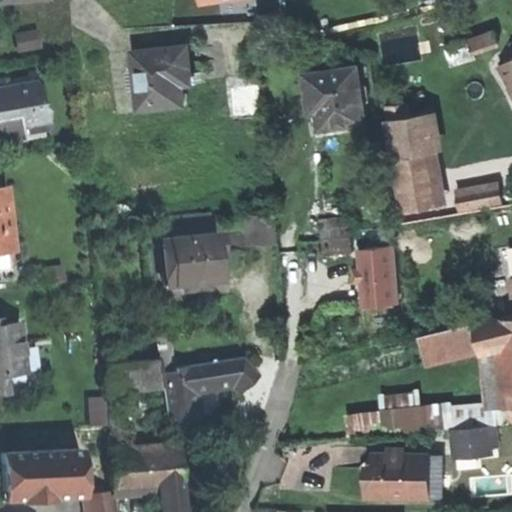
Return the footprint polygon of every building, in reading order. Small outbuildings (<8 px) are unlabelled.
[(498,30),(471,38),(474,50),(501,42),(498,30)] [(448,45),(454,65),(477,58),(474,50),(471,38),(448,45)] [(159,48),(134,50),(136,70),(136,72),(140,71),(141,86),(138,86),(139,96),(141,108),(185,103),(183,82),(182,66),(192,65),(190,45),(159,48)] [(511,59),(502,65),(511,83),(511,59)] [(194,80),(192,65),(182,66),(183,82),(194,80)] [(358,66),(307,73),(310,93),(319,92),(321,109),(324,126),(344,123),(366,120),(358,66)] [(134,87),(138,86),(141,86),(140,71),(136,72),(136,70),(129,70),(131,87),(134,87)] [(262,79),(247,81),(250,110),(265,108),(262,79)] [(232,83),(235,111),(250,110),(247,81),(232,83)] [(37,82),(0,88),(0,127),(3,129),(14,127),(22,125),(23,133),(45,129),(48,123),(46,111),(41,105),(37,82)] [(312,110),(321,109),(319,92),(310,93),(312,110)] [(389,119),(395,156),(434,150),(428,112),(389,119)] [(16,134),(23,133),(22,125),(14,127),(16,134)] [(24,140),(23,133),(16,134),(14,127),(3,129),(0,127),(0,137),(5,137),(6,143),(13,142),(24,140)] [(434,150),(395,156),(404,210),(443,203),(441,193),(434,150)] [(461,208),(506,202),(503,177),(458,182),(461,208)] [(377,188),(378,197),(392,195),(391,185),(377,188)] [(6,189),(0,189),(0,251),(13,250),(6,189)] [(452,191),(441,193),(443,203),(454,202),(452,191)] [(251,243),(276,241),(274,216),(249,217),(251,243)] [(324,221),(327,254),(357,251),(354,218),(324,221)] [(174,260),(177,283),(199,281),(199,282),(219,280),(218,267),(217,253),(215,237),(215,235),(172,239),(172,240),(174,260)] [(163,261),(174,260),(172,240),(161,242),(163,261)] [(363,247),(367,302),(383,301),(400,300),(396,245),(363,247)] [(504,385),(505,394),(511,392),(511,315),(495,318),(499,345),(504,385)] [(482,321),(485,347),(499,345),(495,318),(482,320),(482,321)] [(153,321),(159,357),(161,373),(175,371),(174,368),(167,319),(153,321)] [(428,360),(482,347),(485,347),(482,321),(422,336),(428,360)] [(0,384),(4,380),(4,375),(24,373),(19,322),(0,324),(0,384)] [(482,347),(487,387),(504,385),(499,345),(485,347),(482,347)] [(161,373),(159,357),(105,366),(109,396),(164,387),(163,382),(161,373)] [(241,357),(174,368),(175,371),(176,380),(194,377),(196,391),(233,385),(239,392),(258,375),(241,357)] [(176,380),(175,371),(161,373),(163,382),(176,380)] [(26,385),(24,373),(4,375),(4,380),(5,388),(26,385)] [(194,377),(176,380),(163,382),(164,387),(168,418),(171,424),(201,419),(198,403),(196,391),(194,377)] [(487,387),(489,404),(507,402),(505,394),(504,385),(487,387)] [(491,423),(509,420),(507,406),(507,402),(489,404),(491,423)] [(348,410),(350,431),(383,428),(382,407),(348,410)] [(498,424),(447,429),(448,435),(456,434),(458,454),(494,450),(492,431),(499,430),(498,424)] [(112,490),(161,486),(182,485),(179,442),(109,447),(112,490)] [(446,473),(446,447),(369,447),(369,497),(436,497),(436,473),(446,473)] [(80,448),(0,453),(3,502),(52,499),(83,497),(83,495),(80,448)] [(161,486),(164,511),(185,511),(182,485),(161,486)] [(113,511),(110,491),(83,495),(83,497),(85,511),(113,511)]
